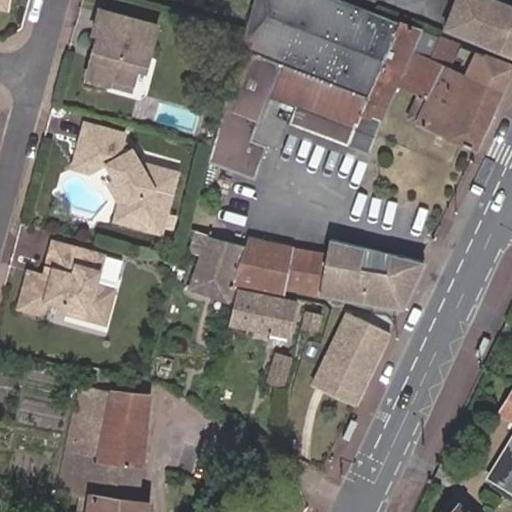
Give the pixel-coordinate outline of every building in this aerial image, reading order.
[(0,0),(0,9),(7,11),(9,0),(0,0)] [(442,64),(451,43),(452,39),(360,4),(348,0),(256,0),(248,29),(242,47),(218,122),(213,142),(211,147),(207,161),(255,179),(267,146),(252,140),(270,93),(296,103),(289,123),(348,145),(361,111),(381,119),(397,84),(418,93),(428,97),(417,122),(476,148),(501,93),(463,75),(452,69),(442,64)] [(511,7),(493,0),(459,0),(443,35),(511,60),(511,7)] [(94,34),(100,35),(105,36),(99,60),(94,58),(88,80),(108,85),(110,77),(133,84),(137,70),(146,72),(158,27),(100,12),(94,34)] [(100,35),(94,58),(99,60),(105,36),(100,35)] [(461,47),(451,43),(442,64),(452,69),(461,47)] [(463,75),(501,93),(511,69),(511,67),(470,49),(466,56),(465,60),(469,63),(463,75)] [(417,122),(428,97),(418,93),(407,118),(417,122)] [(381,119),(361,111),(348,145),(368,153),(381,119)] [(128,200),(122,222),(161,234),(178,175),(140,164),(130,148),(133,137),(84,124),(75,159),(109,169),(128,200)] [(109,169),(75,159),(73,167),(104,176),(119,202),(114,220),(122,222),(128,200),(109,169)] [(230,301),(235,287),(247,247),(206,238),(197,235),(192,250),(200,253),(188,288),(230,301)] [(321,294),(328,255),(293,250),(292,248),(249,238),(247,247),(235,287),(239,288),(283,297),(285,288),(321,294)] [(403,307),(422,264),(332,241),(328,255),(321,294),(403,307)] [(90,312),(109,317),(116,290),(98,285),(105,257),(53,242),(44,276),(28,272),(18,309),(33,314),(37,300),(63,307),(62,312),(88,319),(90,312)] [(238,292),(230,324),(288,339),(297,304),(238,292)] [(321,315),(305,311),(301,327),(318,331),(321,315)] [(354,407),(391,332),(347,311),(318,369),(312,366),(304,381),(311,384),(310,386),(354,407)] [(90,312),(88,319),(107,324),(109,317),(90,312)] [(301,352),(309,355),(312,347),(303,344),(301,352)] [(283,386),(292,357),(277,352),(267,380),(283,386)] [(154,353),(148,376),(169,381),(175,360),(154,353)] [(140,501),(150,396),(150,394),(91,390),(80,390),(59,491),(90,494),(87,511),(148,511),(150,502),(140,501)] [(511,390),(500,409),(500,410),(511,417),(511,437),(488,475),(511,490),(511,390)]
